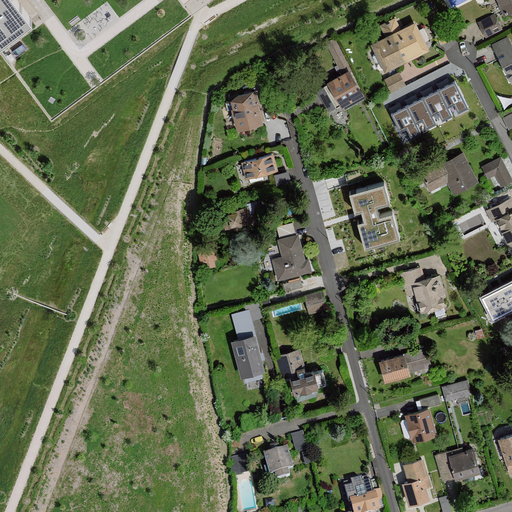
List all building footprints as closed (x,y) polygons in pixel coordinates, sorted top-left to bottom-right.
[(0,0),(0,48),(34,23),(16,0),(0,0)] [(511,11),(511,0),(497,0),(505,15),(511,11)] [(494,13),(477,21),(485,37),(502,28),(494,13)] [(386,35),(370,42),(385,71),(429,49),(414,20),(400,27),(395,16),(380,24),(386,35)] [(511,41),(509,36),(491,45),(506,72),(511,72),(511,41)] [(339,75),(349,69),(334,39),(327,42),(338,64),(334,66),(339,75)] [(363,93),(349,69),(339,75),(327,82),(340,107),(363,93)] [(399,72),(385,79),(390,91),(405,84),(399,72)] [(454,84),(438,91),(446,108),(453,105),(457,113),(466,109),(454,84)] [(438,91),(422,99),(430,116),(437,113),(441,121),(450,117),(446,108),(438,91)] [(237,130),(264,122),(257,98),(230,106),(237,130)] [(422,99),(406,107),(415,124),(421,121),(426,129),(435,125),(430,116),(422,99)] [(406,107),(390,115),(399,132),(405,129),(409,138),(419,133),(415,124),(406,107)] [(462,151),(419,173),(429,191),(447,181),(453,194),(478,181),(462,151)] [(278,168),(274,152),(242,160),(246,176),(278,168)] [(511,177),(501,156),(482,166),(487,177),(494,173),(501,186),(511,180),(511,177)] [(292,170),(275,174),(277,183),(294,179),(292,170)] [(367,216),(358,218),(365,246),(401,238),(394,210),(380,213),(377,204),(391,200),(385,178),(352,187),(356,207),(364,205),(367,216)] [(509,245),(511,243),(511,197),(486,210),(492,223),(497,221),(509,245)] [(248,205),(229,211),(233,223),(251,217),(248,205)] [(307,257),(300,232),(297,233),(293,221),(279,225),(282,237),(278,238),(283,255),(273,258),(278,279),(314,269),(310,256),(307,257)] [(216,244),(200,247),(203,265),(219,262),(216,244)] [(416,293),(422,312),(446,305),(442,292),(445,291),(440,273),(423,278),(420,266),(400,272),(406,295),(416,293)] [(511,314),(511,278),(477,296),(492,325),(511,314)] [(322,289),(303,294),(309,312),(328,307),(322,289)] [(253,304),(262,344),(270,342),(260,302),(253,304)] [(239,336),(232,338),(242,375),(265,369),(249,308),(232,312),(239,336)] [(300,348),(277,354),(284,379),(291,378),(295,393),(320,387),(315,368),(306,370),(300,348)] [(425,348),(377,360),(382,381),(431,368),(425,348)] [(467,379),(442,386),(446,400),(471,393),(467,379)] [(436,435),(428,407),(404,415),(412,442),(436,435)] [(302,431),(292,435),(298,452),(301,451),(305,464),(312,462),(302,431)] [(511,432),(497,437),(508,474),(511,472),(511,432)] [(480,471),(473,448),(447,455),(454,479),(480,471)] [(292,470),(286,449),(262,456),(268,478),(272,476),(274,481),(287,477),(286,472),(292,470)] [(230,459),(233,475),(250,472),(247,456),(230,459)] [(408,480),(400,482),(407,505),(427,499),(424,489),(430,487),(422,458),(403,463),(408,480)] [(378,511),(373,494),(347,502),(350,511),(378,511)] [(448,494),(439,497),(442,511),(450,511),(453,511),(448,494)]
